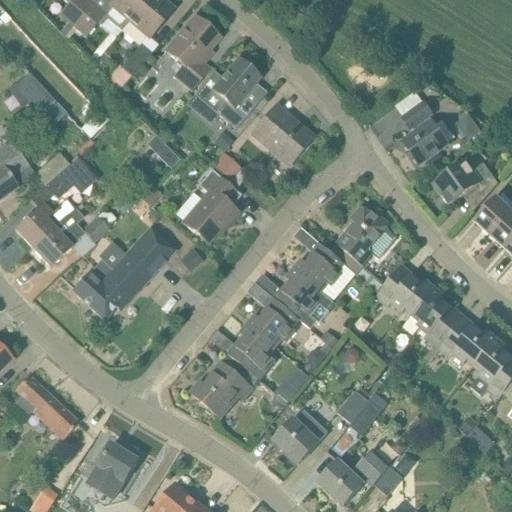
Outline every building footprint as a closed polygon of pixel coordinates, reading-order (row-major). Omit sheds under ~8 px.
[(68,0),(72,3),(60,17),(73,28),(97,0),(68,0)] [(129,23),(148,0),(97,0),(73,28),(86,38),(103,18),(121,33),(129,23)] [(149,40),(174,11),(160,0),(148,0),(129,23),(149,40)] [(199,62),(219,40),(195,20),(166,53),(182,67),(173,78),(191,93),(209,71),(199,62)] [(141,46),(122,68),(120,70),(131,79),(151,55),(141,46)] [(255,85),(260,79),(238,61),(223,80),(214,72),(194,97),(236,132),(267,95),(255,85)] [(119,66),(106,81),(118,94),(131,79),(120,70),(122,68),(119,66)] [(35,117),(55,103),(30,76),(13,87),(35,117)] [(430,119),(433,117),(423,105),(403,120),(411,132),(412,131),(416,135),(403,144),(419,167),(450,145),(432,120),(431,121),(430,119)] [(108,121),(93,106),(88,111),(87,110),(81,115),(88,123),(81,130),(90,140),(104,127),(103,126),(108,121)] [(253,138),(289,168),(313,140),(299,128),(296,131),(286,121),(288,119),(276,109),(253,138)] [(481,134),(469,117),(456,126),(468,143),(481,134)] [(139,128),(133,135),(143,144),(149,137),(139,128)] [(223,134),(213,144),(224,154),(233,143),(223,134)] [(17,189),(35,176),(35,175),(29,168),(11,143),(0,150),(0,202),(18,190),(17,189)] [(180,162),(169,151),(160,161),(170,171),(180,162)] [(70,168),(59,155),(35,175),(35,176),(46,189),(70,168)] [(230,181),(240,169),(224,155),(213,167),(230,181)] [(57,201),(72,188),(90,173),(78,160),(70,168),(46,189),(57,201)] [(484,165),(473,173),(466,162),(433,186),(449,208),(470,192),(480,206),(498,186),(492,176),(484,165)] [(241,170),(231,182),(238,189),(248,177),(241,170)] [(240,198),(241,197),(212,172),(198,188),(208,196),(183,225),(207,246),(224,226),(227,229),(239,215),(227,205),(236,194),(240,198)] [(142,201),(153,209),(163,197),(153,189),(142,201)] [(123,198),(132,209),(141,200),(132,190),(123,198)] [(123,217),(132,209),(123,198),(113,206),(123,217)] [(490,237),(511,212),(496,198),(474,223),(490,237)] [(60,224),(61,225),(76,211),(66,201),(53,214),(45,206),(38,213),(36,211),(15,232),(32,251),(60,224)] [(390,226),(378,216),(376,219),(362,208),(351,221),(355,225),(347,234),(336,246),(337,247),(331,254),(345,266),(344,266),(379,295),(383,291),(359,272),(373,256),(379,261),(398,239),(387,230),(390,226)] [(505,251),(511,242),(511,212),(490,237),(505,251)] [(81,232),(84,235),(93,245),(108,232),(96,219),(81,232)] [(50,270),(79,242),(78,240),(69,231),(67,232),(61,225),(60,224),(32,251),(50,270)] [(176,252),(151,230),(128,255),(152,278),(176,252)] [(345,266),(331,254),(330,254),(320,245),(305,263),(302,261),(294,270),(322,294),(328,286),(332,289),(342,277),(338,273),(344,266),(345,266)] [(194,252),(184,260),(192,271),(202,263),(194,252)] [(127,306),(152,278),(128,255),(113,272),(101,261),(72,293),(104,323),(123,303),(127,306)] [(403,329),(436,290),(426,282),(424,285),(402,267),(383,291),(379,295),(376,299),(387,309),(391,305),(402,315),(405,312),(412,318),(403,329)] [(334,304),(322,294),(294,270),(286,280),(289,282),(274,300),(299,321),(311,331),(318,324),(319,325),(329,313),(328,311),(334,304)] [(437,350),(464,318),(442,300),(445,297),(436,290),(403,329),(413,337),(419,329),(428,336),(425,340),(437,350)] [(292,329),(299,321),(274,300),(258,319),(255,317),(248,326),(276,349),(282,341),(285,344),(296,332),(292,329)] [(369,308),(374,312),(380,305),(375,301),(369,308)] [(473,368),(496,340),(488,333),(485,336),(464,318),(437,350),(450,360),(452,356),(463,365),(466,362),(473,368)] [(269,357),(276,349),(248,326),(240,335),(243,338),(228,356),(228,357),(252,376),(260,382),(267,374),(263,371),(273,359),(269,357)] [(340,344),(327,332),(321,339),(335,351),(340,344)] [(511,385),(511,357),(504,351),(506,348),(496,340),(473,368),(481,375),(479,378),(490,388),(487,391),(499,401),(503,397),(511,385)] [(0,374),(13,362),(0,347),(0,374)] [(386,350),(380,357),(391,366),(397,359),(386,350)] [(255,388),(260,382),(252,376),(228,357),(222,365),(221,364),(203,385),(200,383),(190,395),(221,421),(239,398),(244,403),(254,390),(245,383),(247,381),(255,388)] [(289,377),(303,388),(309,380),(296,369),(289,377)] [(62,443),(78,425),(29,379),(15,394),(19,399),(10,408),(25,422),(32,414),(62,443)] [(511,385),(503,397),(511,403),(511,385)] [(350,425),(373,397),(363,390),(359,395),(356,394),(337,415),(350,425)] [(382,413),(369,403),(373,398),(373,397),(350,425),(364,435),(382,413)] [(275,443),(299,466),(319,445),(328,435),(305,412),(295,423),(294,422),(275,443)] [(470,418),(460,429),(468,437),(478,426),(470,418)] [(477,429),(468,438),(477,446),(486,437),(477,429)] [(391,450),(400,458),(404,454),(408,449),(399,441),(391,450)] [(137,465),(139,463),(135,460),(135,457),(128,453),(125,454),(112,446),(99,468),(100,469),(92,480),(117,496),(124,484),(125,484),(137,465)] [(374,487),(390,469),(373,454),(352,477),(338,464),(319,485),(344,507),(363,487),(361,486),(366,481),(373,488),(374,487)] [(410,458),(404,454),(400,458),(390,469),(396,474),(410,458)] [(410,458),(396,474),(390,469),(374,487),(388,499),(403,480),(416,464),(410,458)] [(29,511),(47,511),(57,497),(35,483),(27,497),(28,498),(26,502),(32,507),(29,511)] [(206,511),(176,487),(154,511),(206,511)]
